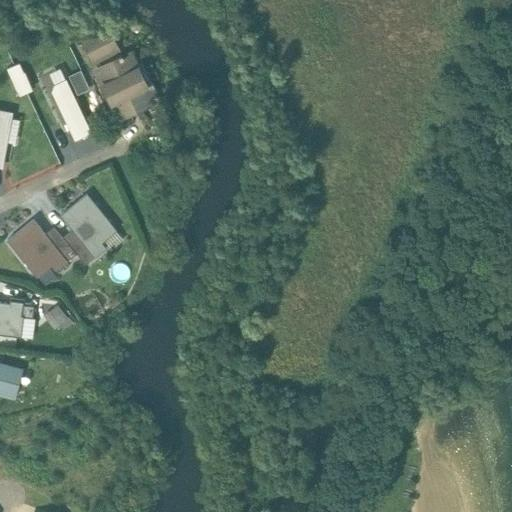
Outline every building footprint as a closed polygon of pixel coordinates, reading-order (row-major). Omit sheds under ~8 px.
[(108,29),(81,41),(91,62),(118,50),(108,29)] [(133,51),(94,69),(117,117),(155,99),(133,51)] [(18,60),(3,68),(17,97),(32,89),(18,60)] [(75,141),(91,133),(65,80),(49,87),(75,141)] [(13,112),(0,110),(0,165),(2,166),(13,112)] [(116,230),(87,194),(61,215),(85,246),(76,254),(85,265),(105,248),(101,242),(116,230)] [(58,250),(33,220),(8,240),(37,277),(51,265),(56,270),(76,254),(68,243),(58,250)] [(32,307),(0,302),(0,333),(18,336),(21,317),(30,319),(32,307)] [(44,313),(58,330),(71,318),(57,302),(44,313)] [(22,368),(0,361),(0,394),(13,398),(22,368)]
